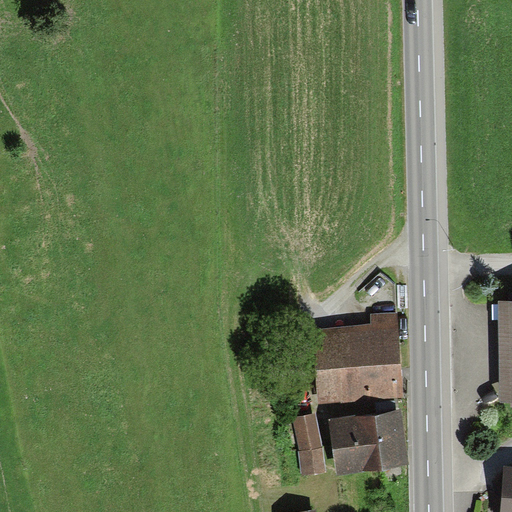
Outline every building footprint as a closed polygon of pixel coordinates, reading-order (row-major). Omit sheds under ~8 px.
[(511,293),(502,294),(504,391),(511,390),(511,293)] [(321,404),(402,397),(394,310),(370,312),(371,322),(314,327),(321,404)] [(331,422),(339,474),(408,463),(399,411),(331,422)] [(291,420),(302,477),(326,473),(315,416),(291,420)] [(511,511),(511,459),(505,459),(500,511),(511,511)]
